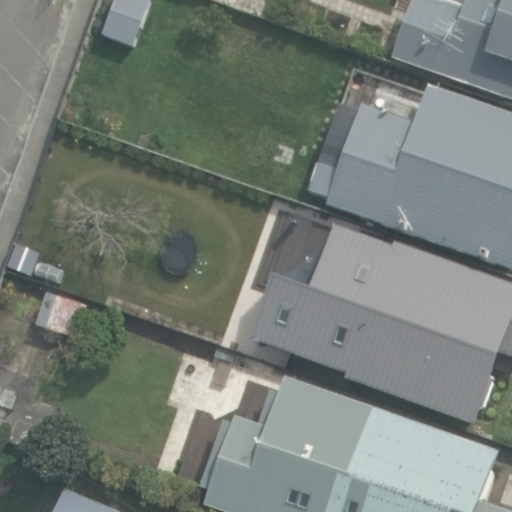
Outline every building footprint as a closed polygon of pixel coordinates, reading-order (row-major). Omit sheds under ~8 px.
[(120,0),(107,37),(136,48),(154,0),(153,0),(120,0)] [(415,0),(394,62),(511,102),(511,0),(473,0),(469,13),(430,0),(415,0)] [(333,206),(511,268),(511,116),(435,90),(421,127),(367,108),(345,171),(327,164),(317,193),(335,199),(333,206)] [(56,186),(132,214),(149,167),(74,139),(56,186)] [(78,200),(37,186),(24,224),(65,238),(78,200)] [(333,378),(467,424),(492,353),(511,359),(511,287),(380,242),(357,310),(309,293),(288,354),(335,371),(333,378)] [(45,328),(81,341),(92,308),(56,296),(45,328)] [(502,458),(290,379),(270,433),(237,421),(206,505),(224,511),(509,511),(485,504),(502,458)] [(57,511),(119,511),(67,490),(57,511)]
